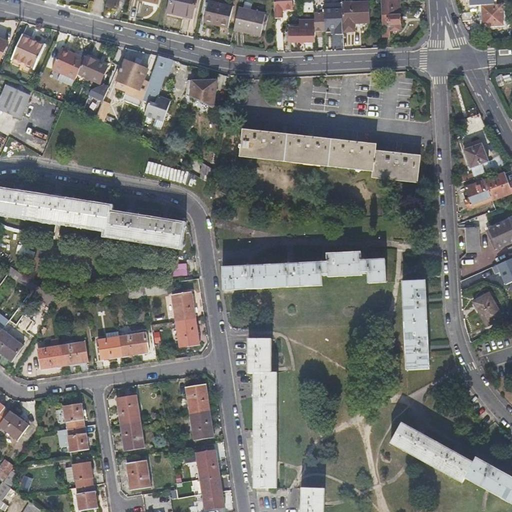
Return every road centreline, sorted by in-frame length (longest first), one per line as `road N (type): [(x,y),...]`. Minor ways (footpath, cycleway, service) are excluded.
road 1 (residential): [(443,59),(254,65),(0,3)]
road 2 (residential): [(443,59),(451,314),(467,368),(511,424)]
road 3 (residential): [(0,167),(189,201),(198,216),(218,363)]
road 4 (residential): [(218,363),(242,511)]
road 5 (residential): [(96,385),(114,508),(138,503)]
road 6 (residential): [(96,385),(218,363)]
